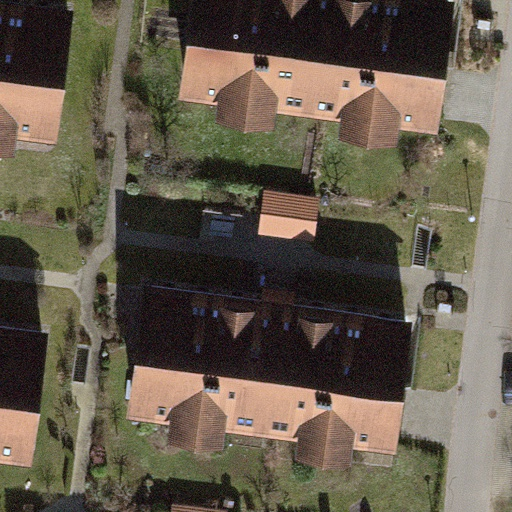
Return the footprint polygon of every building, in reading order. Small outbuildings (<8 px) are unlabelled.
[(70,10),(0,0),(0,116),(55,124),(70,10)] [(449,0),(197,0),(187,82),(435,114),(449,0)] [(319,200),(269,192),(264,225),(314,232),(319,200)] [(409,319),(150,285),(135,400),(393,434),(409,319)] [(44,331),(0,325),(0,441),(29,445),(44,331)]
